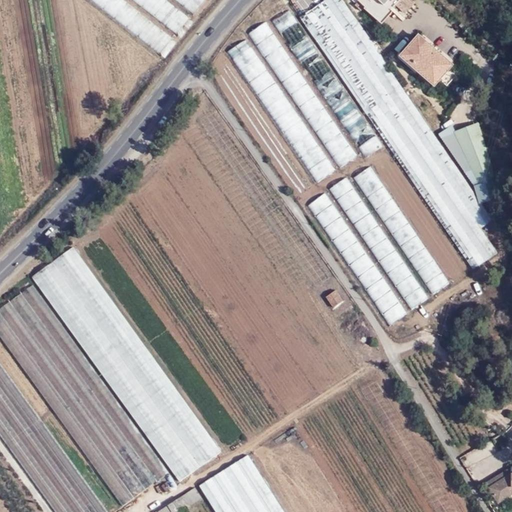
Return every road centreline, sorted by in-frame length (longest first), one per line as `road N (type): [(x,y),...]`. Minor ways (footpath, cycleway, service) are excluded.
road 1 (secondary): [(0,274),(100,171),(240,0)]
road 2 (track): [(390,352),(142,507)]
road 3 (track): [(511,407),(484,407),(427,340),(391,353)]
road 4 (track): [(427,340),(434,305),(466,287),(511,324)]
road 5 (track): [(79,0),(177,75)]
